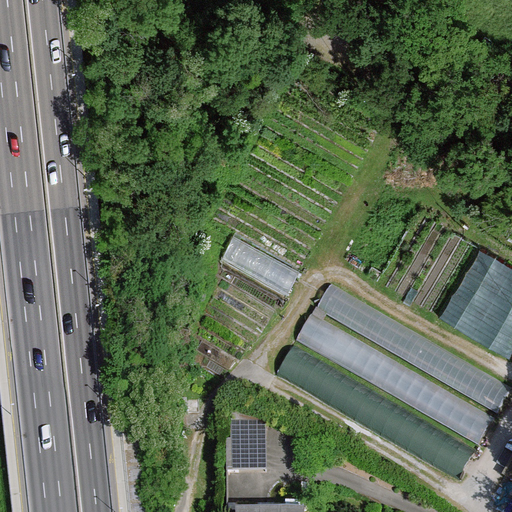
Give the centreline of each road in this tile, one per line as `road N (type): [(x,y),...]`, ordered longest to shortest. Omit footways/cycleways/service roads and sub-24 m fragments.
road 1 (primary): [(97,511),(43,0)]
road 2 (primary): [(0,0),(54,511)]
road 3 (track): [(511,373),(320,266),(248,369)]
road 4 (track): [(469,502),(248,369)]
road 5 (residential): [(511,83),(449,101),(418,98),(380,63),(335,0)]
road 6 (track): [(320,266),(365,174),(418,98)]
